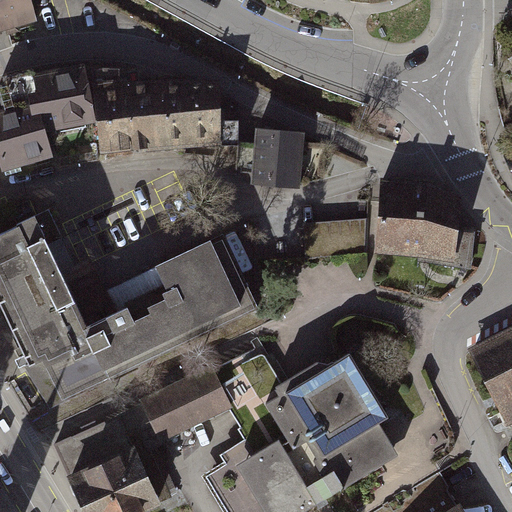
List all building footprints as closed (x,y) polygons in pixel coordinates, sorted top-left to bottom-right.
[(0,0),(0,33),(40,22),(34,0),(0,0)] [(0,175),(2,174),(59,163),(53,134),(100,125),(103,155),(242,142),(241,120),(226,121),(220,87),(155,81),(93,87),(88,66),(0,80),(0,84),(5,109),(0,111),(0,175)] [(304,133),(259,130),(256,186),(300,189),(304,133)] [(434,186),(382,183),(381,250),(454,258),(462,202),(434,186)] [(363,220),(303,224),(305,255),(366,251),(363,220)] [(38,221),(0,238),(0,286),(38,368),(50,363),(66,398),(256,309),(223,240),(119,289),(131,314),(90,333),(38,221)] [(511,329),(470,351),(509,427),(511,425),(511,329)] [(324,363),(279,388),(286,401),(273,408),(296,449),(304,445),(323,480),(307,489),(283,446),(223,480),(241,511),(309,511),(349,490),(338,471),(352,463),(363,482),(402,460),(383,426),(391,422),(353,356),(328,370),(324,363)] [(213,369),(62,444),(77,473),(68,478),(85,511),(147,511),(145,507),(162,499),(135,444),(158,432),(164,442),(233,408),(213,369)]
